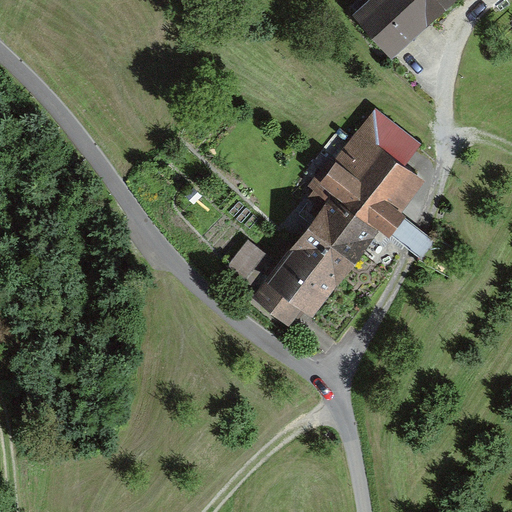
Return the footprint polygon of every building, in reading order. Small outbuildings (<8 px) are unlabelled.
[(444,17),(428,0),(377,0),(356,19),(397,62),(444,17)] [(428,0),(444,17),(463,0),(469,0),(472,3),(474,0),(428,0)] [(432,153),(375,113),(318,192),(328,199),(382,238),(390,243),(427,191),(413,180),(432,153)] [(382,238),(328,199),(253,302),(298,335),(344,271),(353,278),(382,238)] [(243,273),(260,252),(246,241),(229,263),(243,273)]
